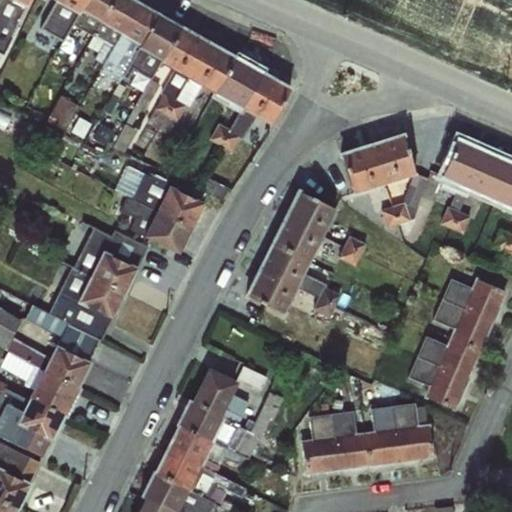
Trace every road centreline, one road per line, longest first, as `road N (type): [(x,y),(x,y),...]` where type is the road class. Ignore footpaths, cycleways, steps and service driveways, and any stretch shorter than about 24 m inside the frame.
road 1 (residential): [(89,511),(219,256),(305,124)]
road 2 (residential): [(461,487),(305,511)]
road 3 (residential): [(305,124),(446,83)]
road 4 (residential): [(324,30),(446,83)]
road 5 (residential): [(511,369),(461,487)]
